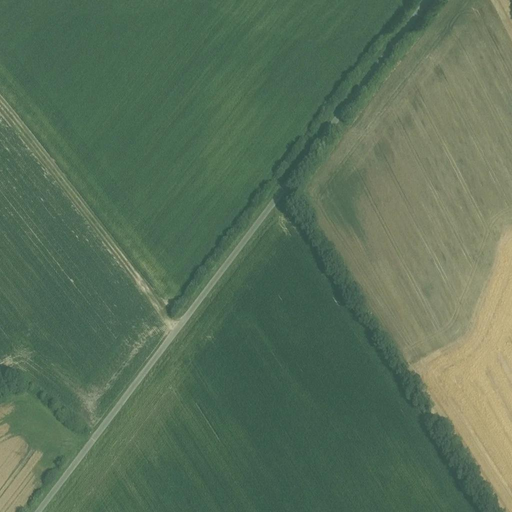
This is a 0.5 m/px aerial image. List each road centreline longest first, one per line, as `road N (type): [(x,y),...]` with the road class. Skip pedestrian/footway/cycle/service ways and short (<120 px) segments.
road 1 (unclassified): [(427,0),(37,511)]
road 2 (track): [(176,331),(0,97)]
